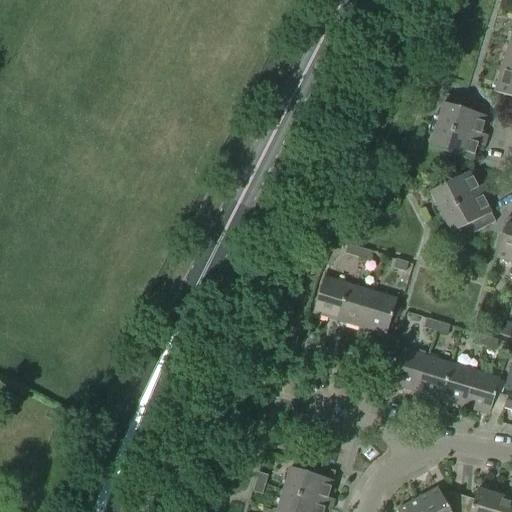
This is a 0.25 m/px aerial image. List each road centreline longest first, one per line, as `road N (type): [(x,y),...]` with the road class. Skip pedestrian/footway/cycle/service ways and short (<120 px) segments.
road 1 (primary): [(91,511),(350,0)]
road 2 (residential): [(511,453),(468,444),(431,448),(377,481),(365,511)]
